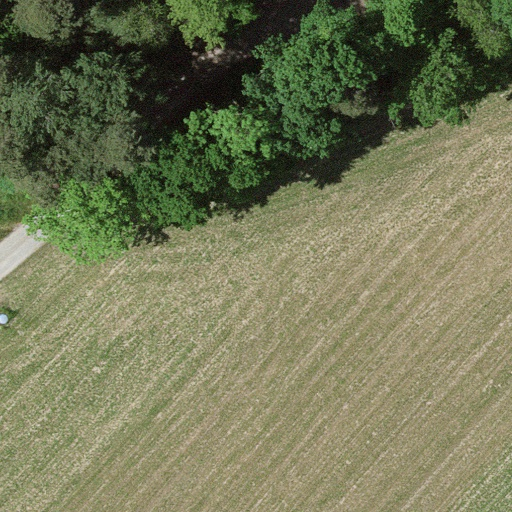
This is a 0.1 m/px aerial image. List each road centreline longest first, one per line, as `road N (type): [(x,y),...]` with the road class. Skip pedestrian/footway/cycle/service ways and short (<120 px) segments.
road 1 (track): [(0,261),(67,203),(147,111),(172,58)]
road 2 (track): [(172,58),(231,40),(307,0)]
